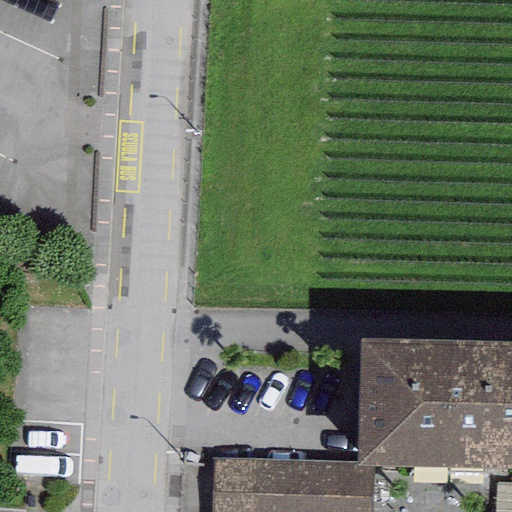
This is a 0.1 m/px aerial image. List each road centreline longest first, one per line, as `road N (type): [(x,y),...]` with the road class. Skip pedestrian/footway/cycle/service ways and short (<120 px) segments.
road 1 (residential): [(128,511),(159,0)]
road 2 (unknown): [(141,300),(511,318)]
